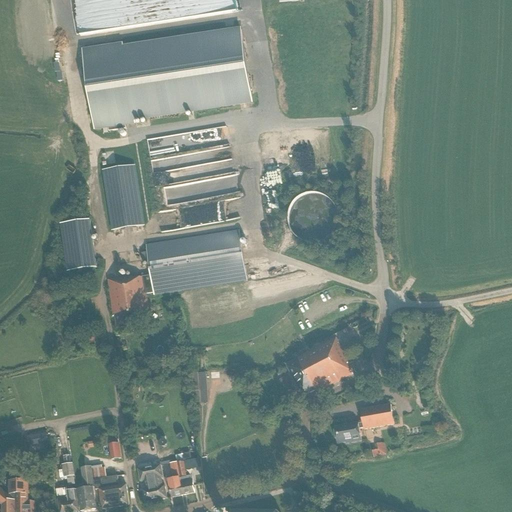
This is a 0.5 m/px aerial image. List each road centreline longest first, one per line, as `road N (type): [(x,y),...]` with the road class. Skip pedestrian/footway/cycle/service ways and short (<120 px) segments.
road 1 (unclassified): [(384,296),(376,187),(387,0)]
road 2 (unclassified): [(300,473),(310,408),(376,365),(384,296)]
road 3 (unknown): [(108,246),(235,223),(257,230)]
road 4 (unclassified): [(384,296),(428,306),(511,291)]
road 5 (unclassified): [(177,511),(300,473)]
